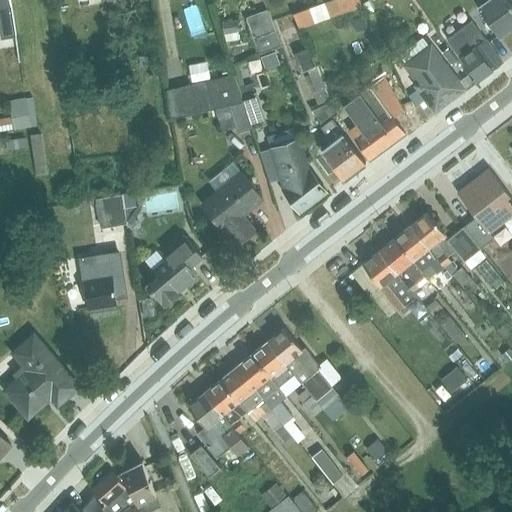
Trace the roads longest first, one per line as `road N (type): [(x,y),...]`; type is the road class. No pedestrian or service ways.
road 1 (tertiary): [(31,511),(143,391),(284,268),(511,91)]
road 2 (track): [(333,511),(431,435),(284,268)]
road 3 (track): [(143,391),(193,511)]
